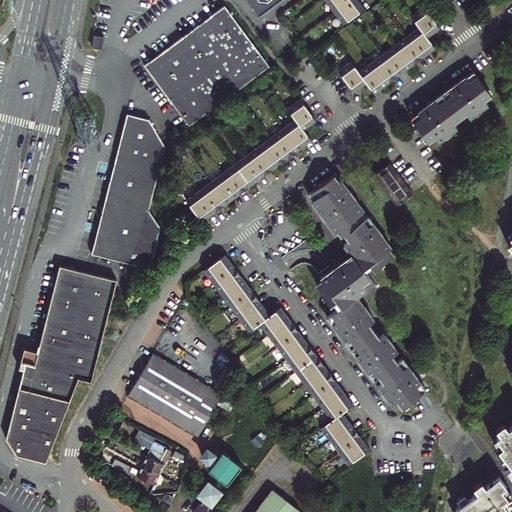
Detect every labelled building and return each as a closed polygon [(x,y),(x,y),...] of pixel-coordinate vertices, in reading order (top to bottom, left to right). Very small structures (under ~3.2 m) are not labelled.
[(254,0),(265,14),(284,0),(254,0)] [(326,0),(345,24),(367,8),(364,4),(360,0),(326,0)] [(231,3),(147,64),(191,126),(275,64),(231,3)] [(430,38),(427,34),(429,32),(436,33),(438,27),(436,24),(438,23),(426,7),(413,16),(421,27),(360,71),(353,62),(340,71),(352,87),(354,85),(356,87),(362,88),(364,81),(366,80),(369,83),(372,88),(375,86),(376,88),(383,89),(384,82),(386,81),(389,79),(395,80),(396,73),(395,71),(397,70),(399,68),(401,70),(407,71),(408,64),(410,63),(413,61),(419,62),(420,55),(419,53),(421,52),(423,50),(424,52),(432,53),(433,46),(435,45),(430,38)] [(275,38),(283,50),(295,42),(287,30),(275,38)] [(420,55),(419,62),(425,58),(432,53),(424,52),(423,50),(421,52),(419,53),(420,55)] [(408,64),(407,71),(413,67),(419,62),(413,61),(410,63),(408,64)] [(396,73),(395,80),(401,76),(407,71),(401,70),(399,68),(397,70),(395,71),(396,73)] [(433,104),(416,117),(414,118),(431,142),(438,137),(441,142),(459,129),(455,123),(469,114),(473,118),(490,105),(487,100),(494,96),(476,72),(469,77),(473,83),(468,86),(464,81),(437,101),(442,107),(437,110),(433,104)] [(383,89),(389,85),(395,80),(389,79),(386,81),(384,82),(383,89)] [(354,85),(352,87),(356,93),(362,88),(356,87),(354,85)] [(197,227),(313,141),(305,130),(318,121),(302,99),(289,108),(296,119),(188,200),(195,210),(188,215),(197,227)] [(156,120),(135,114),(99,254),(158,268),(168,227),(158,211),(174,147),(156,120)] [(393,164),(376,175),(399,206),(415,194),(393,164)] [(329,318),(347,343),(366,368),(375,381),(381,377),(385,383),(380,387),(394,406),(399,401),(404,408),(428,390),(410,365),(405,369),(396,356),(400,352),(386,334),(382,337),(371,323),(373,323),(376,321),(363,303),(358,306),(354,300),(369,289),(366,284),(372,279),(365,270),(372,264),(378,270),(393,259),(388,252),(392,249),(394,249),(343,180),(341,181),(337,184),(333,178),(315,192),(319,198),(315,200),(314,202),(337,233),(339,232),(343,238),(346,235),(351,241),(346,245),(353,255),(322,278),(324,281),(327,284),(321,288),(333,304),(339,300),(343,307),(329,318)] [(397,256),(392,249),(388,252),(393,259),(397,256)] [(272,316),(232,261),(228,255),(206,271),(251,332),(261,324),(333,421),(323,428),(350,465),(372,449),(344,412),(355,405),(283,307),(272,316)] [(50,461),(83,376),(95,379),(120,280),(64,266),(43,352),(40,365),(30,363),(11,436),(21,453),(50,461)] [(26,362),(30,363),(40,365),(43,352),(40,351),(35,350),(30,348),(26,362)] [(128,394),(198,435),(223,392),(154,351),(128,394)] [(511,427),(510,429),(506,425),(500,430),(503,434),(499,438),(505,447),(501,450),(511,465),(511,469),(508,472),(511,476),(511,427)] [(155,442),(143,466),(161,475),(173,451),(155,442)] [(219,455),(208,446),(202,453),(213,462),(219,455)] [(213,462),(209,468),(228,482),(242,463),(223,449),(219,455),(213,462)] [(185,458),(177,453),(175,458),(183,462),(185,458)] [(161,475),(143,466),(141,471),(117,459),(113,466),(133,477),(134,474),(156,485),(161,475)] [(511,511),(511,503),(503,492),(508,488),(501,478),(487,488),(484,484),(477,489),(480,493),(470,501),(466,497),(459,502),(463,506),(458,510),(460,511),(511,511)] [(210,479),(201,492),(207,496),(213,501),(223,489),(210,479)] [(304,511),(275,489),(257,511),(304,511)] [(207,496),(197,509),(200,511),(205,511),(213,501),(207,496)]
